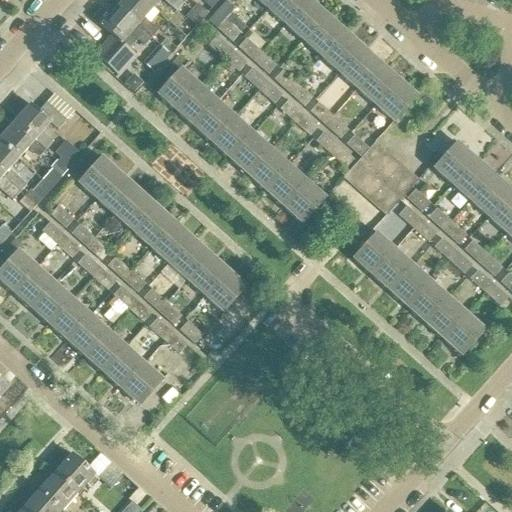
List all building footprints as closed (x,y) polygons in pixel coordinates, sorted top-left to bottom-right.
[(141,0),(125,0),(117,10),(151,41),(158,33),(143,20),(152,10),(141,0)] [(177,0),(141,0),(152,10),(161,0),(176,14),(183,5),(177,0)] [(255,0),(267,10),(276,0),(255,0)] [(276,0),(267,10),(285,26),(308,1),(307,0),(276,0)] [(285,26),(303,43),(326,17),(315,7),(314,7),(309,2),(309,1),(308,1),(285,26)] [(245,30),(230,16),(234,12),(225,4),(208,23),(216,31),(232,45),(245,30)] [(197,6),(191,12),(202,22),(208,16),(197,6)] [(151,41),(117,10),(100,28),(112,38),(95,58),(117,78),(135,58),(128,51),(137,42),(145,48),(151,41)] [(202,22),(191,12),(185,19),(197,29),(202,22)] [(303,43),(321,59),(344,33),(333,23),(332,23),(327,18),(327,17),(326,17),(303,43)] [(321,59),(339,75),(362,49),(350,39),(344,34),(345,34),(344,33),(321,59)] [(208,48),(223,61),(231,52),(216,39),(208,48)] [(160,48),(171,58),(177,51),(166,41),(160,48)] [(238,50),(253,63),(261,55),(246,41),(238,50)] [(339,75),(357,91),(380,65),(368,55),(362,50),(363,50),(362,49),(339,75)] [(231,52),(223,61),(238,75),(246,66),(231,52)] [(261,55),(253,63),(268,77),(276,68),(261,55)] [(357,91),(374,107),(398,81),(386,71),(380,66),(380,65),(357,91)] [(174,112),(175,113),(199,87),(180,70),(161,92),(160,92),(156,96),(169,107),(169,106),(175,112),(174,112)] [(244,80),(259,93),(267,84),(252,70),(244,80)] [(274,83),(289,96),(297,87),(282,73),(274,83)] [(127,87),(134,94),(142,85),(135,78),(127,87)] [(398,81),(374,107),(392,124),(412,102),(416,98),(404,87),(398,82),(398,81)] [(267,84),(259,93),(273,107),(282,97),(267,84)] [(192,128),(193,129),(217,103),(199,87),(175,113),(186,123),(187,122),(193,128),(192,128)] [(297,87),(289,96),(304,109),(312,100),(297,87)] [(280,112),(294,125),(303,116),(288,102),(280,112)] [(210,144),(211,145),(235,119),(217,103),(193,129),(204,139),(205,139),(210,144)] [(30,107),(13,125),(45,153),(52,145),(41,135),(50,125),(58,132),(66,123),(46,105),(38,114),(30,107)] [(310,115),(325,128),(333,119),(318,106),(310,115)] [(303,116),(294,125),(309,139),(318,129),(303,116)] [(228,160),(229,161),(252,135),(235,119),(211,145),(222,155),(223,155),(228,160)] [(333,119),(325,128),(340,142),(348,132),(333,119)] [(13,125),(0,139),(0,144),(18,161),(27,150),(38,160),(45,153),(13,125)] [(246,176),(247,177),(270,151),(252,135),(229,161),(240,171),(246,176)] [(315,144),(330,157),(338,149),(323,135),(315,144)] [(346,147),(359,159),(367,150),(354,138),(346,147)] [(359,159),(358,161),(367,168),(383,150),(374,142),(367,150),(359,159)] [(82,157),(66,143),(55,155),(70,169),(82,157)] [(0,144),(0,176),(20,194),(26,187),(8,171),(18,161),(0,144)] [(433,171),(452,188),(475,161),(464,151),(463,151),(456,145),(433,171)] [(338,149),(330,157),(345,171),(353,162),(338,149)] [(367,168),(375,176),(391,157),(383,150),(367,168)] [(264,192),(265,193),(288,167),(270,151),(247,177),(258,187),(264,192)] [(375,176),(384,183),(400,165),(391,157),(375,176)] [(78,185),(96,202),(121,175),(109,165),(102,159),(78,185)] [(342,179),(350,187),(367,168),(358,161),(342,179)] [(452,188),(469,204),(493,177),(482,167),(481,167),(475,162),(476,162),(475,161),(452,188)] [(50,170),(61,179),(68,173),(57,163),(50,170)] [(384,183),(392,191),(408,172),(400,165),(384,183)] [(282,208),(283,209),(306,183),(288,167),(265,193),(276,203),(282,208)] [(350,187),(359,194),(375,176),(367,168),(350,187)] [(408,172),(392,191),(401,198),(417,180),(408,172)] [(96,202),(114,218),(138,191),(127,181),(121,176),(121,175),(96,202)] [(0,176),(0,192),(12,203),(20,194),(0,176)] [(359,194),(367,202),(384,183),(375,176),(359,194)] [(469,204),(487,220),(511,193),(500,183),(499,183),(493,178),(494,178),(493,177),(469,204)] [(306,183),(283,209),(294,219),(302,226),(325,200),(306,183)] [(367,202),(376,209),(392,191),(384,183),(367,202)] [(114,218),(132,234),(156,207),(145,197),(139,192),(138,191),(114,218)] [(392,191),(376,209),(384,217),(401,198),(392,191)] [(30,192),(24,199),(36,208),(41,202),(30,192)] [(406,201),(421,215),(430,206),(415,192),(406,201)] [(487,220),(505,236),(511,227),(511,194),(511,193),(487,220)] [(36,208),(24,199),(19,205),(30,215),(36,208)] [(132,234),(150,250),(174,223),(163,213),(157,208),(156,207),(132,234)] [(50,217),(65,231),(73,222),(58,208),(50,217)] [(397,218),(413,231),(421,222),(405,209),(397,218)] [(428,220),(443,234),(451,224),(436,211),(428,220)] [(421,222),(413,231),(428,245),(436,235),(421,222)] [(150,250),(168,266),(192,239),(181,229),(180,229),(175,224),(174,223),(150,250)] [(451,224),(443,234),(458,247),(466,238),(451,224)] [(41,234),(57,247),(64,238),(49,225),(41,234)] [(71,236),(86,250),(95,241),(80,227),(71,236)] [(2,228),(0,230),(0,239),(4,244),(11,236),(2,228)] [(370,277),(371,278),(395,251),(376,234),(356,257),(352,261),(364,272),(364,271),(370,276),(370,277)] [(64,238),(57,247),(72,261),(80,252),(64,238)] [(168,266),(186,282),(210,255),(199,245),(198,246),(193,240),(192,239),(168,266)] [(19,252),(22,248),(15,241),(0,257),(0,263),(5,268),(19,252)] [(95,241),(86,250),(101,263),(109,254),(95,241)] [(433,250),(449,263),(457,254),(442,241),(433,250)] [(463,253),(479,266),(486,257),(471,244),(463,253)] [(388,293),(388,294),(412,267),(395,251),(371,278),(382,288),(382,287),(388,292),(388,293)] [(13,294),(37,269),(19,252),(5,268),(0,273),(0,283),(7,289),(13,294)] [(457,254),(449,263),(464,277),(472,268),(457,254)] [(186,282),(204,298),(228,271),(217,261),(216,262),(210,256),(211,256),(210,255),(186,282)] [(77,266),(92,280),(100,270),(86,257),(77,266)] [(486,257),(479,266),(494,279),(501,270),(486,257)] [(107,269),(122,282),(130,273),(115,259),(107,269)] [(405,309),(406,310),(430,283),(412,267),(388,294),(400,304),(400,303),(406,308),(405,309)] [(30,311),(31,311),(55,285),(37,269),(13,294),(24,306),(25,305),(30,310),(30,311)] [(100,270),(92,280),(107,293),(115,284),(100,270)] [(228,271),(204,298),(222,315),(242,292),(243,292),(246,288),(234,277),(234,278),(228,272),(229,272),(228,271)] [(130,273),(122,282),(137,296),(145,286),(130,273)] [(469,281),(484,295),(492,287),(477,273),(469,281)] [(499,285),(511,296),(511,279),(508,276),(499,285)] [(423,325),(424,326),(448,299),(430,283),(406,310),(418,320),(418,319),(424,325),(423,325)] [(48,327),(49,328),(73,301),(55,285),(31,311),(42,322),(43,321),(48,326),(48,327)] [(492,287),(484,295),(499,309),(507,300),(492,287)] [(126,310),(128,312),(136,302),(121,289),(113,298),(114,299),(126,310)] [(143,301),(158,314),(167,305),(152,291),(143,301)] [(119,318),(126,310),(114,299),(107,306),(111,310),(119,318)] [(441,341),(442,342),(466,315),(448,299),(424,326),(435,336),(436,335),(442,341),(441,341)] [(66,343),(67,344),(91,317),(73,301),(49,328),(60,338),(60,337),(66,343)] [(136,302),(128,312),(143,325),(151,316),(136,302)] [(167,305),(158,314),(173,328),(182,318),(167,305)] [(466,315),(442,342),(453,352),(454,351),(461,358),(485,331),(466,315)] [(84,359),(84,360),(108,333),(91,317),(67,344),(78,354),(78,353),(84,359)] [(149,330),(164,344),(172,334),(157,321),(149,330)] [(179,333),(195,346),(203,337),(187,324),(179,333)] [(102,375),(102,376),(126,349),(108,333),(84,360),(96,370),(102,375)] [(172,334),(164,344),(178,357),(187,348),(172,334)] [(119,391),(120,392),(144,365),(126,349),(102,376),(114,386),(120,391),(119,391)] [(208,357),(213,362),(218,357),(213,352),(208,357)] [(144,365),(120,392),(132,402),(139,408),(162,382),(144,365)] [(285,383),(294,391),(310,374),(301,365),(285,383)] [(0,397),(8,389),(0,381),(0,397)] [(70,455),(53,474),(76,494),(84,486),(91,492),(99,482),(70,455)] [(53,474),(37,492),(59,511),(60,511),(76,494),(53,474)] [(59,511),(37,492),(21,510),(23,511),(59,511)] [(141,511),(131,503),(123,511),(141,511)]
